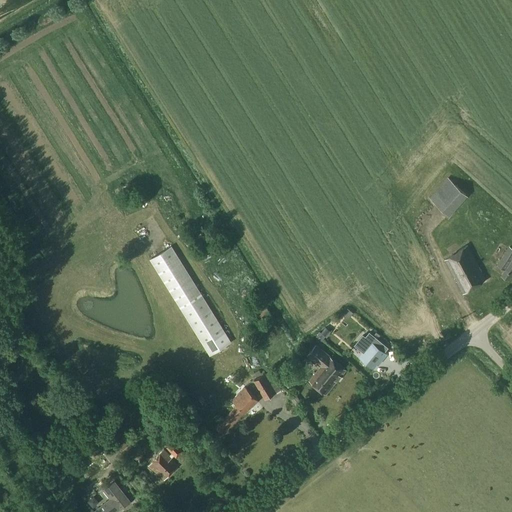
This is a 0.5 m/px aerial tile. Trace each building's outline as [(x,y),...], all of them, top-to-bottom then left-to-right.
[(466,195),(447,178),(429,199),(448,215),(466,195)] [(223,238),(218,228),(196,241),(201,251),(223,238)] [(176,253),(172,246),(149,260),(209,356),(226,345),(230,350),(235,347),(231,342),(176,253)] [(487,280),(468,246),(444,260),(464,293),(487,280)] [(511,248),(510,247),(498,265),(505,270),(502,276),(508,280),(511,274),(511,248)] [(272,316),(266,306),(255,313),(261,323),(272,316)] [(348,316),(364,331),(370,325),(348,306),(339,315),(344,320),(348,316)] [(320,332),(316,336),(321,340),(325,335),(320,332)] [(363,335),(355,345),(364,352),(360,357),(373,367),(377,362),(379,364),(383,359),(381,358),(385,353),(384,352),(388,347),(370,332),(366,337),(363,335)] [(347,370),(316,344),(307,355),(321,367),(309,381),(326,395),(347,370)] [(265,374),(254,381),(265,399),(276,393),(265,374)] [(258,400),(245,387),(232,400),(234,402),(231,406),(234,408),(215,427),(223,435),(258,400)] [(302,403),(296,395),(292,399),(297,406),(302,403)] [(129,437),(126,433),(117,440),(121,443),(117,446),(125,456),(139,444),(132,435),(129,437)] [(186,448),(173,433),(167,438),(171,442),(166,447),(172,453),(174,455),(176,457),(186,448)] [(107,455),(119,470),(128,462),(123,457),(125,456),(116,446),(116,447),(115,447),(107,455)] [(172,458),(174,455),(172,453),(170,456),(164,450),(149,466),(164,481),(178,466),(171,459),(172,458)] [(113,494),(110,496),(112,499),(95,511),(113,511),(118,507),(120,509),(130,502),(114,482),(108,487),(113,494)] [(93,496),(88,500),(96,508),(101,504),(93,496)]
